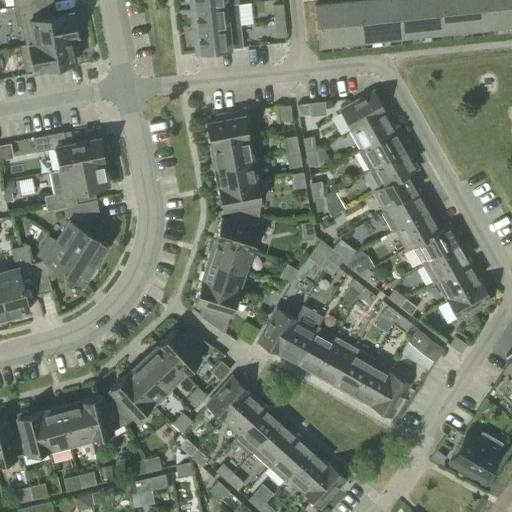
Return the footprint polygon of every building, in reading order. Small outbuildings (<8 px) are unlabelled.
[(235,0),(189,0),(191,8),(236,3),(235,0)] [(318,42),(511,21),(511,0),(319,0),(320,2),(313,2),(318,42)] [(43,16),(41,2),(14,7),(17,24),(21,23),(26,44),(26,45),(73,36),(73,37),(77,36),(72,11),(43,16)] [(236,3),(191,8),(193,30),(239,25),(236,3)] [(274,21),(284,20),(282,4),(272,5),(274,21)] [(285,36),(284,20),(274,21),(276,37),(285,36)] [(239,25),(193,30),(195,52),(241,47),(239,25)] [(26,45),(26,44),(20,45),(25,70),(32,69),(33,73),(55,69),(54,65),(75,61),(73,48),(75,47),(73,37),(73,36),(26,45)] [(351,130),(384,111),(373,91),(340,110),(351,130)] [(309,114),(308,103),(297,104),(298,116),(309,114)] [(291,120),(290,105),(277,106),(278,121),(291,120)] [(247,137),(247,136),(242,110),(215,113),(215,114),(216,120),(205,122),(210,144),(247,137)] [(394,130),(384,111),(351,130),(361,148),(394,130)] [(361,148),(357,150),(368,170),(405,149),(394,130),(361,148)] [(58,169),(106,160),(103,145),(100,146),(98,137),(65,144),(62,131),(32,137),(35,151),(54,148),(58,169)] [(285,153),(298,150),(295,135),(283,138),(285,153)] [(252,136),(247,136),(247,137),(210,144),(214,166),(256,158),(252,136)] [(305,152),(315,150),(312,136),(302,138),(305,152)] [(0,158),(13,156),(10,144),(0,146),(0,158)] [(368,170),(378,188),(378,189),(407,172),(407,173),(416,168),(405,149),(368,170)] [(301,165),(298,150),(285,153),(288,168),(301,165)] [(317,164),(315,150),(305,152),(307,166),(317,164)] [(256,158),(214,166),(218,187),(255,180),(255,181),(260,180),(256,158)] [(48,172),(52,193),(43,195),(46,210),(66,206),(65,206),(76,203),(74,190),(107,184),(106,176),(108,175),(106,160),(58,169),(48,172)] [(292,189),(305,186),(302,172),(289,174),(292,189)] [(378,189),(378,188),(373,190),(384,209),(384,210),(418,191),(407,173),(407,172),(378,189)] [(19,178),(21,192),(34,190),(32,176),(19,178)] [(11,178),(0,180),(0,184),(2,193),(14,190),(11,178)] [(255,180),(218,187),(222,209),(232,207),(232,213),(258,216),(259,202),(255,181),(255,180)] [(313,197),(323,195),(321,181),(311,183),(313,197)] [(384,210),(384,209),(380,212),(391,232),(396,229),(395,229),(428,210),(418,191),(384,210)] [(326,209),(323,195),(313,197),(316,211),(326,209)] [(65,206),(66,206),(68,219),(56,240),(96,265),(104,252),(102,250),(107,243),(77,225),(83,216),(98,213),(95,199),(76,203),(65,206)] [(439,229),(439,228),(428,210),(395,229),(396,229),(406,248),(411,246),(410,245),(439,229)] [(220,217),(213,239),(250,251),(257,229),(258,216),(232,213),(231,221),(220,217)] [(302,238),(314,236),(312,221),(299,223),(302,238)] [(447,223),(439,228),(439,229),(410,245),(411,246),(421,264),(458,243),(447,223)] [(213,239),(207,259),(243,271),(250,251),(213,239)] [(43,260),(30,263),(29,263),(32,274),(31,274),(37,293),(51,289),(47,275),(52,265),(81,283),(86,276),(88,278),(96,265),(56,240),(43,260)] [(320,240),(314,248),(325,257),(332,248),(320,240)] [(458,243),(421,264),(432,283),(436,281),(436,280),(469,262),(458,243)] [(29,263),(30,263),(25,244),(10,248),(15,267),(0,271),(0,296),(6,319),(21,315),(20,312),(28,310),(20,277),(31,274),(32,274),(29,263)] [(325,257),(314,248),(307,256),(319,265),(325,257)] [(343,257),(332,248),(325,257),(337,266),(343,257)] [(337,266),(325,257),(319,265),(330,274),(337,266)] [(207,259),(200,280),(236,292),(243,271),(207,259)] [(361,277),(368,269),(356,260),(350,268),(361,277)] [(480,281),(469,262),(436,280),(436,281),(446,299),(480,281)] [(290,283),(297,270),(286,263),(279,276),(290,283)] [(368,269),(361,277),(373,286),(379,278),(368,269)] [(358,295),(364,287),(353,278),(347,286),(358,295)] [(236,292),(200,280),(193,301),(204,305),(200,315),(223,332),(224,332),(236,292)] [(480,281),(446,299),(458,319),(491,300),(480,281)] [(270,305),(277,292),(266,286),(259,299),(270,305)] [(376,296),(364,287),(358,295),(369,304),(376,296)] [(398,306),(405,298),(393,289),(387,297),(398,306)] [(405,298),(398,306),(410,315),(416,307),(405,298)] [(302,304),(294,319),(295,319),(276,352),(295,363),(314,330),(313,329),(315,325),(316,325),(322,315),(302,304)] [(392,322),(399,314),(387,305),(381,313),(392,322)] [(276,352),(295,319),(275,308),(257,341),(276,352)] [(399,314),(392,322),(404,331),(410,323),(399,314)] [(238,335),(239,336),(250,342),(257,328),(246,322),(238,335)] [(315,325),(313,329),(314,330),(295,363),(314,373),(335,336),(316,325),(315,325)] [(431,340),(416,327),(406,341),(421,354),(424,356),(431,340)] [(157,344),(183,372),(211,347),(211,346),(189,330),(181,337),(174,329),(157,344)] [(354,347),(335,336),(314,373),(333,384),(354,347)] [(461,352),(466,344),(454,336),(449,344),(461,352)] [(183,372),(157,344),(141,359),(167,387),(168,386),(183,372)] [(354,347),(333,384),(352,394),(370,361),(371,362),(373,358),(354,347)] [(141,359),(125,374),(151,402),(150,402),(154,406),(171,390),(168,386),(167,387),(141,359)] [(230,369),(221,361),(220,360),(210,371),(220,380),(230,369)] [(389,372),(371,362),(370,361),(352,394),(370,405),(389,372)] [(389,372),(370,405),(390,416),(409,383),(389,372)] [(151,402),(125,374),(109,389),(117,397),(110,401),(124,424),(135,417),(150,402),(151,402)] [(223,419),(248,391),(232,376),(206,404),(223,419)] [(196,406),(206,395),(196,386),(186,397),(196,406)] [(264,405),(248,391),(223,419),(238,433),(239,434),(264,405)] [(102,394),(80,400),(90,437),(91,437),(112,431),(124,424),(110,401),(105,405),(102,394)] [(80,400),(59,406),(70,447),(92,441),(91,437),(90,437),(80,400)] [(239,434),(238,433),(235,437),(251,452),(280,420),(264,405),(239,434)] [(59,406),(39,411),(48,448),(47,448),(48,453),(70,447),(59,406)] [(20,427),(14,429),(20,455),(47,448),(48,448),(39,411),(28,414),(28,411),(17,413),(18,417),(17,417),(20,427)] [(181,432),(191,421),(182,412),(171,423),(181,432)] [(5,420),(0,421),(0,460),(20,455),(14,429),(8,430),(5,420)] [(280,420),(251,452),(267,466),(296,434),(280,420)] [(499,453),(464,433),(449,461),(484,480),(499,453)] [(296,434),(267,466),(284,481),(287,478),(287,477),(312,449),(296,434)] [(190,456),(197,448),(186,438),(179,446),(190,456)] [(207,458),(197,448),(190,456),(201,465),(207,458)] [(446,455),(436,448),(429,457),(440,464),(446,455)] [(328,463),(312,449),(287,477),(287,478),(303,492),(328,463)] [(157,456),(142,459),(145,472),(160,468),(157,456)] [(145,472),(142,459),(128,463),(131,475),(145,472)] [(177,477),(192,474),(189,461),(175,465),(177,477)] [(226,480),(233,473),(222,463),(215,470),(226,480)] [(345,479),(328,463),(303,492),(319,507),(345,479)] [(92,471),(77,474),(81,487),(95,484),(92,471)] [(243,482),(233,473),(226,480),(237,490),(243,482)] [(81,487),(77,474),(63,478),(66,491),(81,487)] [(164,474),(149,477),(152,490),(167,487),(164,474)] [(152,490),(149,477),(134,481),(137,494),(152,490)] [(219,500),(228,490),(217,480),(208,490),(219,500)] [(43,483),(29,486),(32,499),(47,495),(43,483)] [(32,499),(29,486),(14,490),(17,502),(32,499)] [(92,504),(103,502),(101,490),(90,493),(92,504)] [(258,509),(265,502),(254,492),(247,499),(258,509)] [(77,510),(91,507),(88,493),(74,496),(77,510)] [(12,510),(12,511),(50,511),(49,502),(35,504),(12,510)] [(265,502),(258,509),(260,511),(274,511),(275,511),(265,502)]
